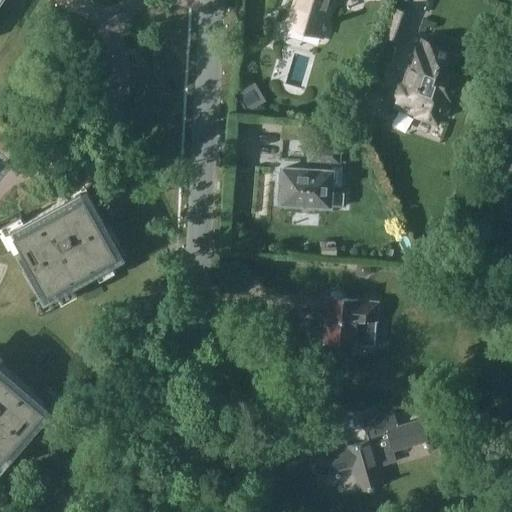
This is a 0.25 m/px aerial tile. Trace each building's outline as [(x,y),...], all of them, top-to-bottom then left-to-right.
[(0,0),(0,469),(2,471),(30,438),(17,427),(27,416),(34,422),(49,405),(29,387),(58,352),(59,348),(57,345),(11,307),(38,292),(44,303),(60,295),(74,287),(98,274),(112,266),(127,257),(106,220),(93,227),(86,214),(93,210),(82,190),(11,229),(0,235),(0,176),(3,171),(8,161),(9,153),(10,145),(10,135),(7,125),(3,116),(0,110),(0,72),(47,0),(0,0)] [(296,0),(289,26),(321,36),(324,27),(326,28),(327,23),(325,23),(332,0),(296,0)] [(396,9),(386,37),(399,42),(410,14),(396,9)] [(400,83),(396,95),(398,99),(395,106),(418,114),(420,120),(429,123),(434,120),(436,121),(438,115),(443,117),(450,99),(451,100),(452,96),(457,95),(462,82),(460,75),(451,72),(458,54),(429,43),(428,44),(430,45),(428,50),(418,46),(404,82),(400,83)] [(255,82),(236,94),(240,100),(247,112),(259,105),(266,100),(255,82)] [(318,125),(318,140),(341,141),(342,127),(318,125)] [(345,191),(330,190),(332,171),(329,171),(330,162),(339,162),(340,147),(310,145),(309,160),(312,160),(311,170),(284,168),(282,202),(297,203),(297,209),(317,210),(318,204),(329,205),(330,202),(344,203),(345,191)] [(371,265),(368,263),(361,262),(358,265),(358,272),(360,275),(368,275),(371,273),(371,265)] [(330,293),(330,296),(325,296),(324,298),(305,296),(304,309),(328,312),(325,341),(375,346),(380,301),(344,298),(345,294),(342,291),(334,290),(330,293)] [(502,326),(491,325),(488,349),(499,350),(502,326)] [(368,440),(310,457),(316,475),(353,464),(362,491),(384,485),(379,468),(397,463),(394,450),(428,440),(422,419),(398,426),(393,410),(362,420),(368,440)]
